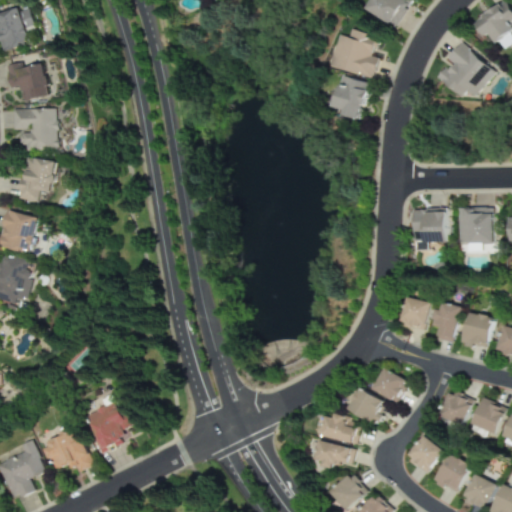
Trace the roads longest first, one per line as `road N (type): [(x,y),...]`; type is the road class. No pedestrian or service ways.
road 1 (residential): [(74,511),(317,388),(370,339),(391,270),(402,102),(433,31),(460,0)]
road 2 (tertiary): [(298,511),(254,443),(216,351),(143,0)]
road 3 (tertiary): [(113,0),(134,67),(195,385),(260,511)]
road 4 (residential): [(450,367),(391,457),(424,500),(445,511)]
road 5 (residential): [(370,339),(511,383)]
